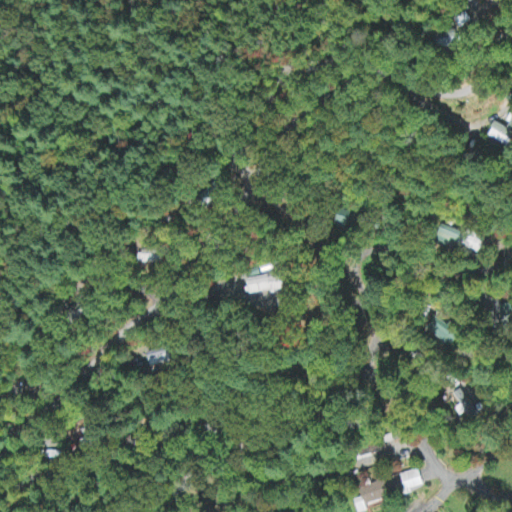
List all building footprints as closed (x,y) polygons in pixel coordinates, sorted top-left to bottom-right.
[(488,137),(509,149),(511,144),(511,116),(505,128),(497,122),(488,137)] [(441,245),(478,256),(483,238),(447,227),(441,245)] [(244,281),(248,297),(283,290),(280,273),(244,281)] [(432,334),(453,344),(458,332),(437,322),(432,334)] [(424,487),(420,470),(402,475),(406,492),(424,487)] [(362,500),(355,503),(358,511),(368,511),(367,507),(394,497),(387,481),(359,492),(362,500)]
